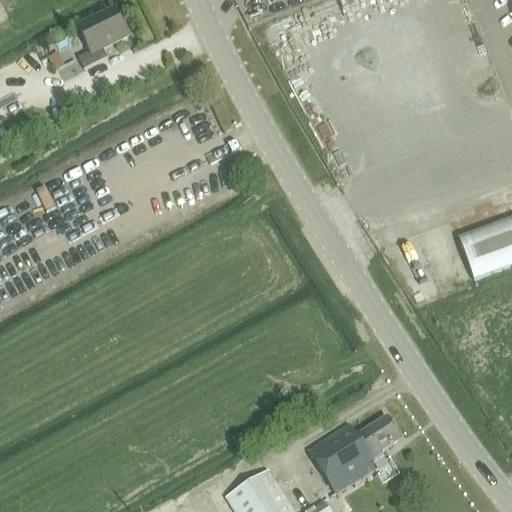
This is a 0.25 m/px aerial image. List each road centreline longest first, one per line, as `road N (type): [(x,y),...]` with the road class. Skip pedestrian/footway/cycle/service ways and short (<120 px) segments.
road 1 (tertiary): [(511,501),(427,388),(265,132),(200,0)]
road 2 (unknown): [(334,241),(511,171)]
road 3 (unknown): [(511,118),(386,161)]
